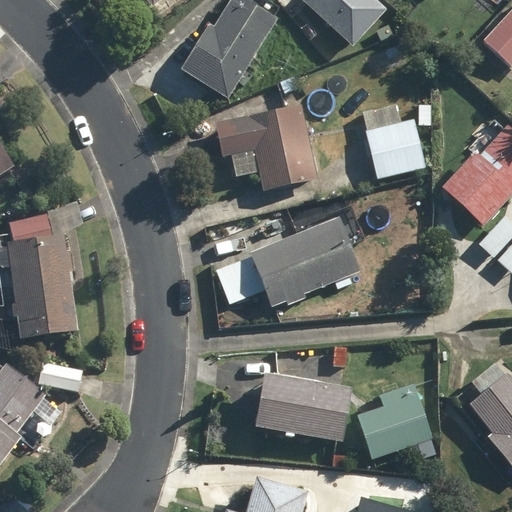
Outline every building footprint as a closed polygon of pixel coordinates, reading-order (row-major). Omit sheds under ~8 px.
[(183,63),(231,91),(280,13),(258,0),(230,0),(216,23),(210,19),(183,63)] [(366,0),(298,0),(296,3),(347,51),(382,15),(366,0)] [(511,8),(486,37),(511,61),(511,8)] [(356,54),(368,92),(408,80),(397,43),(356,54)] [(420,100),(431,100),(431,84),(419,84),(420,100)] [(257,146),(264,187),(319,175),(303,100),(216,119),(223,152),(257,146)] [(420,123),(432,123),(432,102),(420,102),(420,123)] [(367,127),(379,177),(428,164),(415,115),(367,127)] [(445,182),(488,220),(511,193),(511,126),(508,123),(484,151),(478,145),(445,182)] [(0,171),(15,162),(0,138),(0,171)] [(10,237),(21,331),(78,325),(71,266),(74,265),(72,246),(69,247),(66,230),(53,232),(48,210),(11,219),(16,236),(10,237)] [(269,287),(275,302),(363,267),(341,212),(251,248),(253,254),(217,268),(230,302),(269,287)] [(511,239),(511,225),(505,218),(475,249),(488,263),(511,239)] [(511,271),(511,245),(492,265),(506,278),(511,271)] [(336,344),(336,356),(350,356),(350,344),(336,344)] [(40,380),(79,388),(84,366),(44,358),(40,380)] [(0,367),(0,463),(23,433),(18,429),(47,390),(7,359),(0,367)] [(258,420),(345,435),(354,383),(267,367),(258,420)] [(490,432),(511,460),(511,369),(473,399),(495,427),(490,432)] [(358,412),(373,456),(435,435),(416,380),(381,392),(384,403),(358,412)] [(334,463),(347,464),(348,454),(335,453),(334,463)] [(226,511),(302,511),(310,487),(260,471),(248,509),(229,504),(226,511)] [(415,511),(362,497),(357,511),(415,511)]
